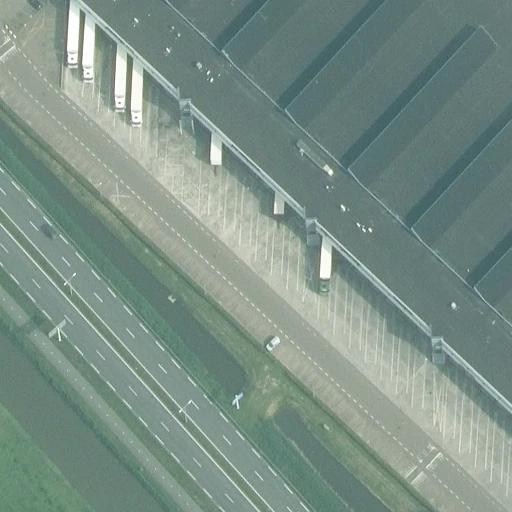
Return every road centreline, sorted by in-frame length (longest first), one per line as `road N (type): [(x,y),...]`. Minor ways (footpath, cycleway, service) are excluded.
road 1 (unclassified): [(0,42),(484,511)]
road 2 (secondary): [(288,511),(0,191)]
road 3 (secondary): [(0,242),(237,511)]
